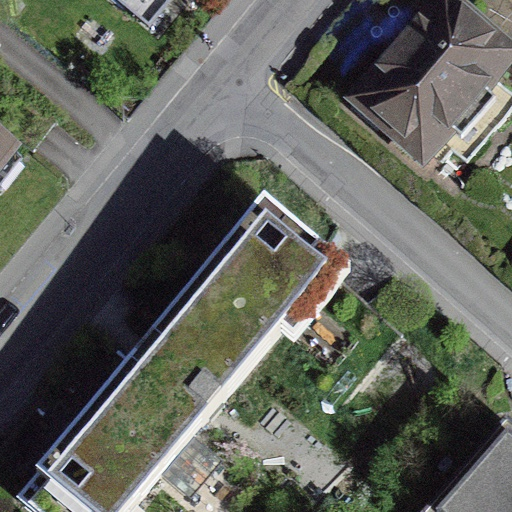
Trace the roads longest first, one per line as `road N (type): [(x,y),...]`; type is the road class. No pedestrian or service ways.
road 1 (residential): [(241,85),(0,362)]
road 2 (residential): [(511,329),(241,85)]
